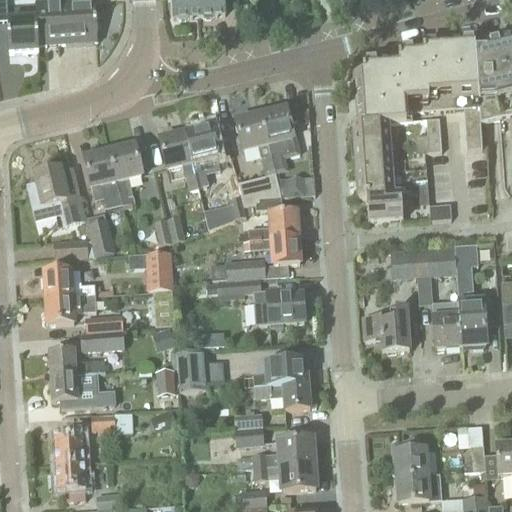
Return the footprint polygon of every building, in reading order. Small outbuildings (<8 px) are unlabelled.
[(37,23),(38,51),(97,47),(95,5),(62,7),(61,0),(35,0),(36,8),(35,9),(36,23),(37,23)] [(200,21),(199,6),(198,0),(171,0),(173,23),(178,23),(181,24),(186,24),(188,22),(200,21)] [(223,0),(198,0),(199,6),(200,21),(202,21),(206,23),(211,23),(214,20),(225,19),(223,0)] [(39,57),(38,51),(37,23),(36,23),(8,25),(10,59),(39,57)] [(473,51),(480,129),(511,120),(511,42),(485,49),(485,51),(473,51)] [(480,129),(473,51),(473,46),(423,49),(423,55),(398,56),(399,66),(363,68),(364,80),(355,80),(358,130),(388,128),(412,126),(412,117),(463,113),(466,156),(481,155),(480,129)] [(262,121),(269,150),(294,144),(287,114),(262,121)] [(243,156),(269,150),(262,121),(236,127),(243,156)] [(428,158),(441,158),(440,125),(426,126),(427,141),(428,149),(428,158)] [(354,155),(389,152),(388,128),(358,130),(353,130),(354,155)] [(185,139),(193,169),(218,163),(210,133),(185,139)] [(168,175),(193,169),(185,139),(160,145),(168,175)] [(415,142),(416,150),(428,149),(427,141),(415,142)] [(428,149),(416,150),(417,159),(428,158),(428,149)] [(110,157),(123,210),(133,208),(128,184),(142,181),(135,151),(110,157)] [(356,178),(391,176),(389,152),(354,155),(356,178)] [(108,214),(123,210),(110,157),(85,163),(92,193),(103,190),(108,214)] [(272,161),(275,173),(284,171),(281,158),(272,161)] [(266,175),(275,173),(272,161),(263,163),(266,175)] [(36,189),(27,191),(35,225),(61,219),(63,227),(85,222),(78,193),(73,173),(60,176),(60,173),(48,176),(47,172),(36,175),(37,179),(34,179),(36,189)] [(392,201),(392,200),(391,176),(356,178),(357,204),(366,203),(366,202),(392,201)] [(196,180),(199,193),(208,191),(205,178),(196,180)] [(190,195),(199,193),(196,180),(187,182),(190,195)] [(242,202),(244,212),(255,209),(260,205),(282,204),(276,181),(239,191),(242,202)] [(289,185),(278,186),(282,201),(290,200),(289,185)] [(419,198),(428,198),(427,186),(418,187),(419,198)] [(428,198),(419,198),(420,212),(429,211),(428,203),(428,198)] [(366,202),(366,203),(367,226),(402,224),(400,199),(392,200),(392,201),(366,202)] [(229,205),(234,224),(246,221),(244,213),(244,212),(242,202),(229,205)] [(250,246),(299,243),(297,217),(283,218),(282,204),(260,205),(255,209),(256,217),(270,216),(270,219),(271,233),(249,234),(249,238),(250,246)] [(426,222),(444,219),(443,210),(425,213),(426,222)] [(166,224),(172,247),(185,244),(179,221),(166,224)] [(160,250),(172,247),(166,224),(154,227),(160,250)] [(95,262),(115,258),(107,225),(87,230),(91,246),(95,262)] [(249,238),(238,238),(239,247),(243,247),(250,246),(249,238)] [(299,243),(250,246),(250,256),(271,254),(272,270),(300,268),(299,243)] [(54,264),(95,262),(91,246),(54,248),(54,264)] [(151,255),(153,293),(173,292),(171,254),(151,255)] [(416,278),(414,257),(404,258),(404,255),(390,256),(392,284),(416,283),(416,278)] [(414,257),(416,278),(455,276),(454,255),(414,257)] [(264,268),(225,271),(226,287),(259,285),(265,284),(264,272),(264,268)] [(45,304),(95,301),(114,300),(113,289),(72,292),(71,276),(44,278),(45,304)] [(226,287),(218,288),(219,303),(245,301),(253,301),(253,302),(255,330),(270,329),(270,334),(283,333),(283,329),(304,328),(304,325),(307,325),(306,315),(303,314),(302,302),(282,303),(282,299),(268,300),(268,301),(260,302),(259,285),(226,287)] [(511,287),(501,288),(502,310),(511,309),(511,287)] [(170,296),(154,297),(156,333),(173,332),(171,296),(170,296)] [(95,301),(45,304),(47,330),(74,328),(73,313),(95,312),(95,301)] [(480,354),(481,350),(486,350),(483,306),(458,308),(461,352),(463,355),(480,354)] [(435,354),(461,352),(458,308),(432,310),(435,354)] [(409,356),(406,325),(406,315),(395,315),(396,326),(380,327),(380,322),(364,323),(366,346),(381,345),(382,358),(409,356)] [(86,339),(123,337),(122,321),(85,323),(86,339)] [(169,333),(152,338),(157,357),(175,351),(169,333)] [(123,337),(86,339),(81,340),(82,356),(124,353),(123,337)] [(208,339),(198,339),(199,353),(209,353),(208,339)] [(37,346),(20,346),(20,361),(37,361),(37,346)] [(269,369),(268,350),(225,351),(225,371),(269,369)] [(50,381),(105,378),(104,366),(76,368),(75,355),(49,357),(50,381)] [(206,356),(177,358),(179,398),(210,396),(206,356)] [(255,393),(308,390),(307,365),(282,367),(283,380),(254,382),(255,393)] [(173,375),(157,376),(158,400),(174,399),(173,375)] [(105,378),(50,381),(52,406),(78,404),(77,391),(106,389),(105,378)] [(308,390),(255,393),(256,405),(284,403),(285,416),(310,414),(308,390)] [(156,436),(175,429),(171,416),(151,424),(156,436)] [(114,418),(91,419),(92,435),(115,434),(115,440),(132,439),(131,417),(114,418)] [(235,434),(263,432),(263,418),(234,420),(235,434)] [(57,470),(84,468),(81,431),(63,432),(63,442),(55,443),(57,470)] [(263,432),(235,434),(236,452),(264,450),(263,432)] [(192,440),(192,449),(211,449),(211,441),(192,440)] [(253,473),(268,472),(280,471),(314,469),(312,443),(278,446),(279,459),(253,460),(253,473)] [(425,446),(401,448),(402,457),(394,457),(396,483),(427,481),(425,446)] [(511,448),(495,450),(496,461),(484,462),(485,477),(485,485),(498,484),(498,482),(511,480),(511,448)] [(485,477),(484,462),(483,450),(471,451),(473,477),(485,477)] [(133,462),(108,463),(109,482),(134,481),(133,462)] [(231,462),(230,478),(244,478),(244,462),(231,462)] [(84,468),(57,470),(58,496),(86,494),(84,468)] [(314,469),(280,471),(281,497),(316,494),(314,469)] [(268,472),(253,473),(254,486),(269,485),(268,472)] [(440,480),(427,481),(396,483),(398,509),(442,506),(440,480)] [(482,486),(467,486),(467,497),(481,497),(482,486)] [(241,511),(266,511),(265,496),(240,498),(241,511)] [(118,497),(98,499),(98,511),(119,509),(118,497)]
